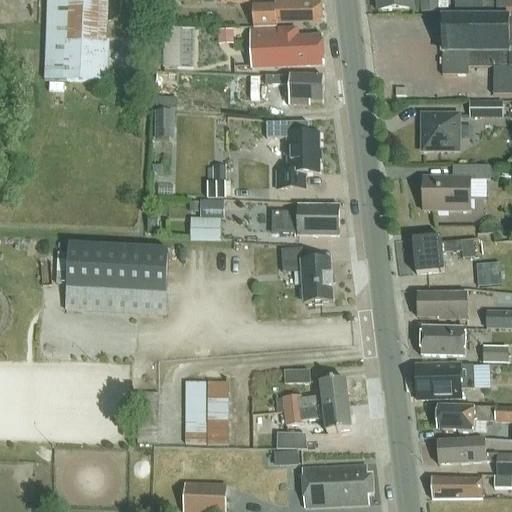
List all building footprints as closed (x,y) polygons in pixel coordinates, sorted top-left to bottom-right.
[(49,0),(46,83),(110,85),(111,42),(138,43),(139,0),(49,0)] [(258,24),(324,23),(323,4),(316,4),(315,0),(277,0),(278,12),(257,12),(258,24)] [(377,0),(379,13),(414,11),(413,0),(377,0)] [(421,0),(422,13),(440,12),(440,10),(449,9),(448,0),(421,0)] [(511,18),(511,16),(445,16),(445,78),(471,78),(471,70),(496,70),(496,97),(511,97),(511,18)] [(164,29),(163,70),(183,70),(183,29),(164,29)] [(254,70),(326,67),(325,37),(300,38),(299,30),(253,32),(254,70)] [(234,32),(220,33),(220,41),(234,41),(234,32)] [(263,98),(263,75),(239,75),(239,98),(263,98)] [(326,104),(327,78),(292,77),(292,107),(313,108),(313,103),(326,104)] [(158,99),(158,108),(178,109),(178,100),(158,99)] [(471,103),(471,120),(505,120),(505,103),(471,103)] [(175,141),(175,114),(156,114),(156,141),(175,141)] [(460,118),(425,118),(425,152),(460,152),(460,118)] [(321,135),(309,135),(309,124),(269,124),(268,140),(289,140),(289,173),(279,173),(279,191),(307,191),(307,175),(321,175),(321,135)] [(228,168),(215,168),(215,184),(228,184),(228,168)] [(491,182),(491,168),(455,168),(454,180),(425,180),(425,213),(472,213),(472,182),(491,182)] [(225,203),(201,203),(201,221),(225,221),(225,203)] [(192,204),(191,213),(201,213),(201,204),(192,204)] [(341,209),(301,208),(300,219),(291,219),(291,214),(273,214),(273,235),(300,236),(300,238),(341,239),(341,209)] [(149,217),(149,229),(157,229),(157,217),(149,217)] [(464,260),(476,259),(474,241),(443,244),(442,240),(443,240),(443,238),(414,241),(415,243),(418,274),(418,275),(418,277),(446,274),(446,272),(445,272),(444,255),(463,253),(464,260)] [(71,243),(67,312),(167,318),(171,249),(71,243)] [(306,304),(335,302),(333,261),(308,262),(307,250),(283,251),(285,274),(304,273),(306,304)] [(468,323),(469,297),(420,296),(419,321),(440,321),(439,323),(468,323)] [(489,330),(511,330),(511,314),(489,314),(489,330)] [(467,359),(467,332),(423,331),(423,358),(467,359)] [(510,350),(485,349),(485,364),(510,365),(510,350)] [(420,402),(462,401),(460,367),(423,369),(423,373),(419,373),(420,402)] [(312,386),(311,372),(286,373),(286,386),(312,386)] [(286,414),(349,407),(348,397),(349,397),(347,382),(322,384),(324,399),(304,401),(303,398),(284,400),(286,414)] [(187,395),(209,395),(209,384),(187,384),(187,395)] [(209,384),(209,395),(230,395),(230,384),(209,384)] [(208,405),(209,395),(187,395),(187,405),(208,405)] [(208,405),(230,405),(230,395),(209,395),(208,405)] [(140,397),(140,407),(160,407),(160,397),(140,397)] [(187,405),(187,415),(208,416),(208,405),(187,405)] [(208,416),(230,416),(230,405),(208,405),(208,416)] [(140,407),(140,417),(160,417),(160,407),(140,407)] [(350,414),(349,407),(286,414),(288,428),(306,426),(306,422),(326,420),(328,434),(353,432),(351,414),(350,414)] [(511,424),(511,409),(441,409),(441,413),(436,412),(436,424),(440,424),(440,433),(460,433),(460,436),(475,436),(475,423),(511,424)] [(208,426),(208,416),(187,415),(187,426),(208,426)] [(208,416),(208,426),(230,426),(230,416),(208,416)] [(140,417),(140,428),(160,428),(160,417),(140,417)] [(187,436),(208,436),(208,426),(187,426),(187,436)] [(208,426),(208,436),(230,437),(230,426),(208,426)] [(140,428),(140,438),(160,438),(160,428),(140,428)] [(279,451),(309,452),(307,435),(279,435),(279,451)] [(208,447),(208,436),(187,436),(187,447),(208,447)] [(208,447),(230,447),(230,437),(208,436),(208,447)] [(160,448),(160,438),(140,438),(140,448),(160,448)] [(500,455),(488,456),(487,442),(439,445),(441,469),(498,465),(499,477),(511,477),(511,457),(500,457),(500,455)] [(369,495),(374,495),(373,477),(368,477),(367,467),(305,471),(307,509),(370,506),(369,495)] [(511,479),(496,479),(496,490),(511,490),(511,479)] [(434,502),(484,501),(484,481),(433,482),(434,502)] [(185,511),(228,511),(229,487),(187,485),(185,511)]
